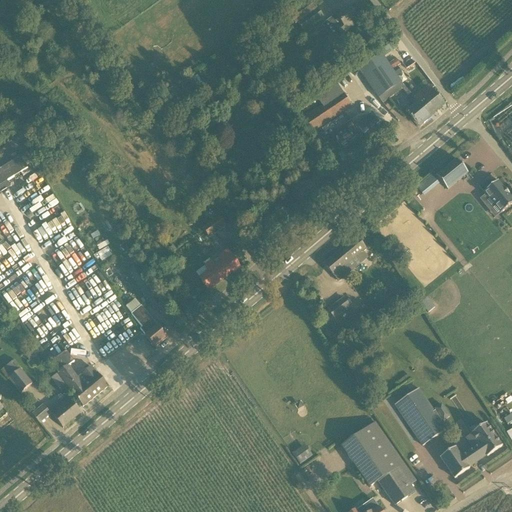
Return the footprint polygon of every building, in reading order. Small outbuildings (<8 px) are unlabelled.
[(310,0),(309,0),(289,16),(295,25),(298,23),(304,32),(324,17),(310,0)] [(349,8),(337,17),(336,16),(328,22),(335,31),(337,29),(342,35),(353,27),(351,25),(357,19),(349,8)] [(359,71),(378,99),(401,83),(382,55),(359,71)] [(444,105),(431,90),(429,87),(414,99),(420,106),(410,114),(419,126),(444,105)] [(312,133),(352,106),(343,93),(303,120),(312,133)] [(0,157),(0,203),(39,174),(18,145),(0,157)] [(456,160),(436,176),(447,191),(468,174),(456,160)] [(414,188),(422,198),(438,185),(430,176),(414,188)] [(498,182),(484,193),(501,214),(511,204),(511,199),(508,195),(504,189),(498,182)] [(209,238),(226,227),(219,217),(202,229),(209,238)] [(364,254),(366,251),(356,239),(324,265),(338,282),(367,258),(364,254)] [(96,254),(100,262),(112,255),(108,247),(96,254)] [(209,272),(199,279),(208,291),(240,268),(227,251),(218,257),(222,262),(215,267),(211,262),(205,266),(209,272)] [(137,266),(129,271),(152,309),(161,303),(137,266)] [(427,313),(434,308),(426,298),(419,303),(427,313)] [(343,299),(329,310),(327,311),(337,325),(353,313),(343,299)] [(141,331),(141,332),(155,348),(167,338),(157,326),(153,329),(146,320),(142,315),(133,321),(141,331)] [(107,388),(91,368),(78,379),(69,367),(74,363),(66,352),(50,364),(73,395),(83,407),(107,388)] [(20,369),(8,380),(20,394),(32,384),(20,369)] [(450,418),(441,405),(434,410),(435,412),(434,412),(419,390),(394,407),(422,448),(447,431),(441,422),(442,421),(443,423),(450,418)] [(49,412),(63,429),(81,413),(67,396),(55,406),(49,412)] [(511,416),(511,415),(511,413),(511,406),(510,403),(498,410),(506,424),(511,420),(511,416)] [(42,405),(30,415),(39,425),(50,415),(42,405)] [(369,488),(378,482),(395,507),(415,493),(410,486),(415,483),(374,423),(340,447),(369,488)] [(472,449),(467,453),(461,457),(455,448),(440,458),(449,471),(455,480),(469,469),(468,468),(486,456),(487,457),(502,447),(496,439),(486,425),(465,439),(472,449)] [(303,445),(291,454),(299,465),(312,456),(303,445)]
